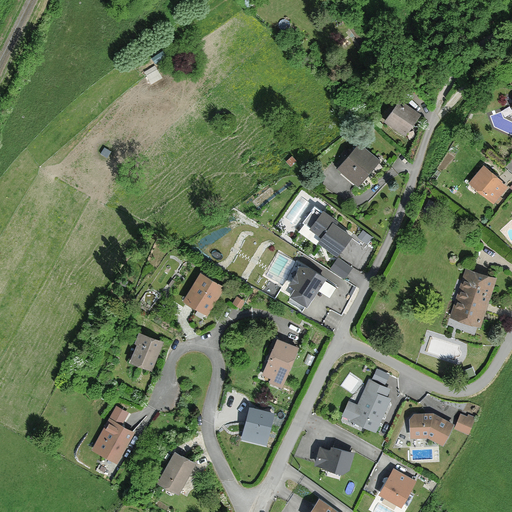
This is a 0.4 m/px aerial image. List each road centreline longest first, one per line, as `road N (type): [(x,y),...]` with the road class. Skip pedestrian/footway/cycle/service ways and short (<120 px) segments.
road 1 (residential): [(511,21),(448,83),(397,231),(344,347)]
road 2 (residential): [(252,511),(228,484),(209,440),(217,359),(207,346),(181,349),(168,371),(168,396)]
road 3 (unclassified): [(511,340),(483,386),(464,393),(441,391),(368,350),(344,347)]
road 4 (unclassified): [(344,347),(328,361),(262,511)]
